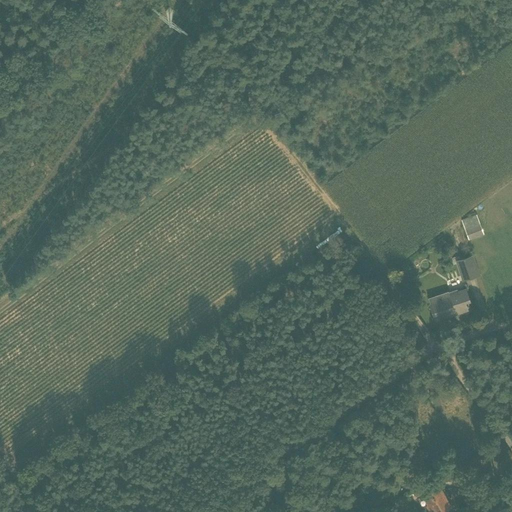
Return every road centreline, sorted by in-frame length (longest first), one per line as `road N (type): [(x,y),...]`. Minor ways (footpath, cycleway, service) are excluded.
road 1 (track): [(177,0),(425,337)]
road 2 (track): [(440,347),(202,511)]
